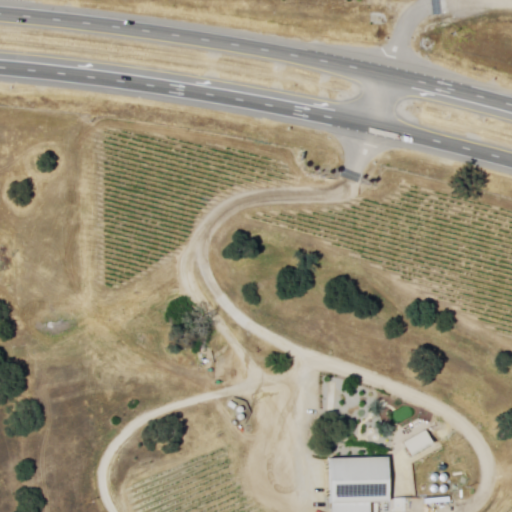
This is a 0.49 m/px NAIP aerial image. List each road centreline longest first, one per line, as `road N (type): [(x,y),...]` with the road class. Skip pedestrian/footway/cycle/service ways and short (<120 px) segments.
road 1 (trunk): [(0,63),(191,86),(511,153)]
road 2 (trunk): [(390,78),(0,14)]
road 3 (trunk): [(511,108),(390,78)]
